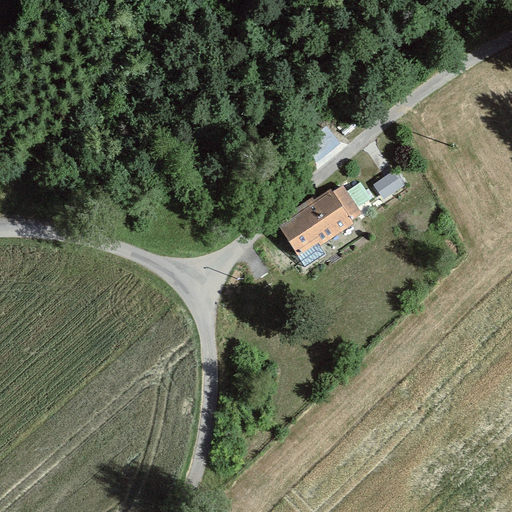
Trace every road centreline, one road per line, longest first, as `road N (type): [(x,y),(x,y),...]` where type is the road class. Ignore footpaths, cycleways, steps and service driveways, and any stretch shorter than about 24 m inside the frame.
road 1 (unclassified): [(511,46),(374,136),(189,287)]
road 2 (unclassified): [(189,287),(202,308),(210,415),(179,511)]
road 3 (unclassified): [(189,287),(115,247),(0,230)]
